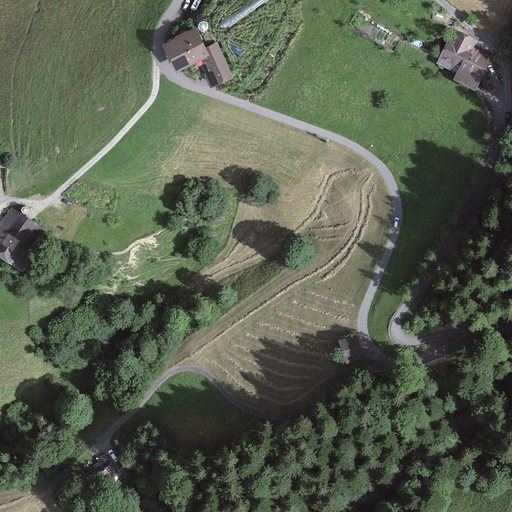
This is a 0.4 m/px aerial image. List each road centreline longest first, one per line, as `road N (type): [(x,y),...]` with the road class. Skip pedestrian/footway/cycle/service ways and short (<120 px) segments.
road 1 (unclassified): [(511,325),(412,360),(373,352),(363,317),(397,209),(380,163),(172,74),(158,47),(179,0)]
road 2 (track): [(159,53),(153,96),(116,140),(45,203),(0,208)]
